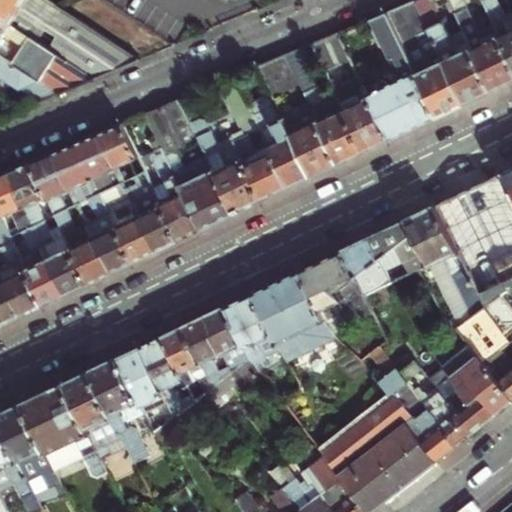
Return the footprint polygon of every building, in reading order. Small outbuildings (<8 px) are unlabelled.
[(0,0),(0,15),(32,38),(96,79),(139,61),(47,0),(0,0)] [(418,0),(414,0),(390,10),(438,116),(451,110),(467,102),(418,0)] [(432,0),(418,0),(467,102),(478,97),(493,90),(465,29),(454,35),(445,15),(440,17),(432,0)] [(451,0),(465,29),(493,90),(509,82),(511,80),(511,57),(497,25),(483,32),(468,0),(451,0)] [(484,0),(497,25),(511,57),(511,12),(507,15),(499,0),(484,0)] [(368,93),(369,96),(390,139),(411,129),(438,116),(390,10),(374,17),(396,67),(399,65),(404,76),(390,82),(388,77),(370,86),(372,90),(368,93)] [(0,40),(4,33),(9,40),(24,50),(32,38),(0,15),(0,40)] [(315,42),(335,85),(359,73),(339,32),(315,42)] [(32,38),(24,50),(18,58),(15,63),(47,84),(61,94),(82,85),(96,79),(32,38)] [(304,46),(289,53),(303,83),(318,76),(304,46)] [(0,72),(0,73),(13,81),(29,92),(47,84),(15,63),(8,59),(0,53),(0,72)] [(275,58),(260,64),(313,176),(326,169),(340,163),(320,120),(303,128),(302,125),(303,121),(291,96),(284,99),(283,97),(285,91),(303,83),(289,53),(275,58)] [(11,54),(8,59),(15,63),(18,58),(11,54)] [(270,145),(290,187),(303,180),(313,176),(260,64),(251,68),(270,108),(256,115),(262,129),(270,145)] [(13,81),(0,73),(0,88),(6,92),(13,81)] [(202,117),(193,121),(201,138),(209,155),(236,212),(251,206),(263,200),(236,142),(249,135),(258,131),(262,129),(256,115),(236,74),(220,82),(241,125),(242,124),(244,130),(232,135),(233,137),(219,144),(207,119),(202,117)] [(43,101),(61,94),(47,84),(29,92),(43,101)] [(307,92),(320,120),(340,163),(353,156),(365,151),(345,108),(330,115),(328,110),(329,107),(319,86),(307,92)] [(369,96),(345,108),(365,151),(377,145),(390,139),(369,96)] [(147,112),(159,137),(202,229),(218,221),(236,212),(209,155),(186,166),(178,149),(201,138),(193,121),(181,97),(147,112)] [(118,167),(119,170),(130,165),(136,177),(147,171),(124,121),(111,126),(98,132),(107,150),(111,148),(119,166),(118,167)] [(102,192),(114,187),(108,175),(119,170),(118,167),(119,166),(111,148),(107,150),(98,132),(89,136),(78,141),(102,192)] [(257,151),(249,135),(236,142),(263,200),(276,193),(290,187),(270,145),(257,151)] [(165,181),(154,186),(179,239),(190,234),(202,229),(159,137),(152,141),(156,150),(151,152),(165,181)] [(74,188),(69,190),(76,205),(89,198),(102,192),(78,141),(64,147),(52,151),(62,172),(65,170),(74,188)] [(48,196),(57,214),(69,209),(63,197),(57,195),(69,190),(74,188),(65,170),(62,172),(52,151),(41,156),(31,160),(48,196)] [(24,206),(32,226),(45,220),(36,201),(48,196),(31,160),(21,165),(11,169),(19,187),(14,189),(22,207),(24,206)] [(21,231),(32,226),(24,206),(22,207),(14,189),(19,187),(11,169),(0,173),(0,208),(3,215),(13,211),(21,231)] [(130,192),(134,202),(136,201),(142,213),(138,215),(147,233),(150,232),(158,249),(169,244),(179,239),(154,186),(147,171),(136,177),(140,187),(130,192)] [(495,177),(439,203),(483,291),(511,277),(511,182),(506,171),(495,177)] [(114,187),(102,192),(134,261),(146,255),(158,249),(150,232),(147,233),(138,215),(142,213),(136,201),(134,202),(123,207),(114,187)] [(134,261),(102,192),(89,198),(99,219),(91,223),(97,235),(93,236),(102,254),(105,253),(113,271),(124,266),(134,261)] [(425,210),(410,217),(431,262),(436,273),(451,266),(475,315),(489,304),(483,291),(439,203),(425,210)] [(0,245),(0,247),(13,241),(3,215),(0,208),(0,245)] [(57,214),(61,224),(89,283),(102,276),(113,271),(105,253),(102,254),(93,236),(97,235),(91,223),(78,228),(69,209),(57,214)] [(392,225),(371,235),(389,273),(406,265),(409,273),(431,262),(410,217),(392,225)] [(50,230),(45,220),(32,226),(42,246),(44,245),(49,257),(46,259),(54,275),(57,274),(66,293),(78,288),(89,283),(61,224),(50,230)] [(32,226),(21,231),(31,251),(20,256),(43,304),(55,299),(66,293),(57,274),(54,275),(46,259),(49,257),(44,245),(42,246),(32,226)] [(362,240),(345,248),(367,293),(393,281),(389,273),(371,235),(362,240)] [(14,295),(22,314),(34,309),(43,304),(20,256),(13,241),(0,247),(9,265),(15,267),(16,272),(2,279),(10,297),(14,295)] [(314,262),(303,268),(333,329),(374,309),(367,293),(345,248),(336,252),(314,262)] [(274,282),(254,291),(282,349),(289,363),(338,340),(333,329),(303,268),(274,282)] [(0,324),(12,319),(22,314),(14,295),(10,297),(2,279),(0,279),(0,324)] [(241,297),(228,304),(248,348),(253,355),(263,367),(265,366),(263,361),(267,359),(266,356),(282,349),(254,291),(241,297)] [(219,308),(207,314),(229,361),(233,370),(253,355),(248,348),(228,304),(219,308)] [(196,319),(185,324),(207,370),(214,385),(224,377),(219,366),(229,361),(207,314),(196,319)] [(178,328),(165,333),(187,379),(207,370),(185,324),(178,328)] [(446,366),(470,396),(474,401),(484,393),(500,413),(510,405),(511,403),(511,392),(487,360),(460,326),(432,348),(446,366)] [(154,339),(143,344),(173,406),(177,414),(196,399),(195,395),(184,401),(179,390),(190,385),(187,379),(165,333),(154,339)] [(493,355),(487,360),(511,392),(511,340),(499,351),(502,356),(497,360),(493,355)] [(131,350),(120,355),(150,417),(173,406),(143,344),(131,350)] [(402,370),(417,359),(411,351),(396,363),(402,370)] [(107,361),(93,368),(124,433),(145,478),(158,472),(158,470),(158,468),(153,457),(156,455),(144,429),(139,427),(137,423),(150,417),(120,355),(107,361)] [(264,369),(263,367),(253,355),(233,370),(229,374),(236,383),(239,387),(264,369)] [(417,359),(402,370),(409,380),(425,368),(417,359)] [(439,387),(449,400),(447,401),(457,414),(455,416),(471,436),(487,423),(500,413),(484,393),(474,401),(470,396),(446,366),(432,377),(439,387)] [(78,375),(67,380),(110,471),(118,467),(120,459),(111,439),(124,433),(93,368),(78,375)] [(381,387),(388,396),(397,389),(401,386),(409,380),(402,370),(381,387)] [(215,399),(236,383),(229,374),(224,377),(214,385),(208,390),(215,399)] [(42,392),(25,401),(58,468),(85,455),(94,473),(100,475),(110,471),(67,380),(42,392)] [(417,390),(432,410),(459,445),(465,440),(471,436),(455,416),(457,414),(447,401),(449,400),(439,387),(429,395),(422,386),(417,390)] [(388,396),(323,446),(372,511),(421,475),(439,461),(412,425),(420,419),(416,414),(397,389),(388,396)] [(183,423),(215,399),(208,390),(196,399),(177,414),(183,423)] [(10,407),(0,412),(0,417),(28,476),(43,469),(55,494),(59,496),(69,491),(58,468),(25,401),(10,407)] [(420,412),(416,414),(420,419),(412,425),(439,461),(451,452),(459,445),(432,410),(424,416),(420,412)] [(162,440),(183,423),(177,414),(156,430),(162,440)] [(0,486),(2,491),(16,485),(23,499),(25,499),(31,511),(40,511),(45,510),(28,476),(0,417),(0,486)] [(318,483),(325,492),(340,511),(372,511),(323,446),(305,459),(313,468),(306,474),(312,481),(318,483)] [(272,472),(283,487),(302,511),(340,511),(325,492),(316,498),(287,461),(272,472)] [(0,511),(12,511),(2,491),(0,486),(0,511)] [(238,499),(247,511),(302,511),(283,487),(272,496),(284,511),(266,511),(250,490),(238,499)]
